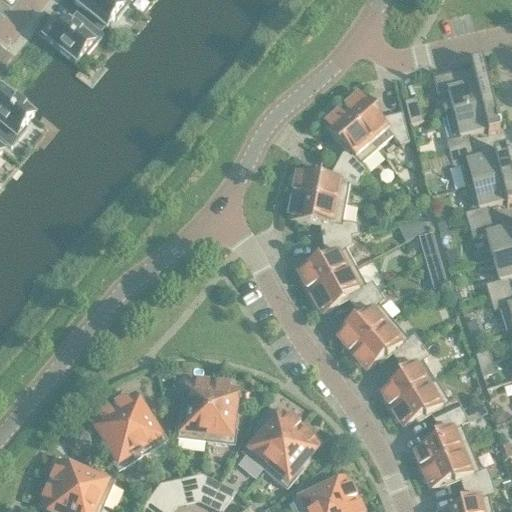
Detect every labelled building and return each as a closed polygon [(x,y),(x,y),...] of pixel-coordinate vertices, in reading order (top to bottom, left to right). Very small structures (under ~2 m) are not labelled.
[(73,0),(72,2),(74,3),(73,5),(87,16),(104,30),(105,31),(114,21),(116,22),(132,3),(128,0),(73,0)] [(54,24),(43,38),(45,39),(44,40),(76,67),(85,56),(86,58),(102,39),(99,36),(104,30),(87,16),(82,22),(76,17),(65,31),(57,24),(56,26),(54,24)] [(446,119),(492,107),(494,106),(492,98),(490,99),(481,64),(470,67),(471,71),(475,86),(447,93),(448,94),(453,117),(446,119)] [(436,97),(448,94),(447,93),(475,86),(471,71),(432,81),(436,97)] [(0,152),(1,154),(6,147),(11,151),(26,132),(25,130),(33,120),(1,93),(0,93),(0,152)] [(342,114),(376,153),(392,139),(399,148),(409,146),(402,118),(378,123),(372,116),(375,114),(362,99),(354,105),(353,103),(344,111),(344,112),(342,114)] [(417,102),(404,105),(410,128),(423,125),(417,102)] [(449,157),(472,151),(469,139),(487,134),(488,138),(499,135),(492,107),(446,119),(452,143),(445,144),(449,157)] [(337,167),(362,182),(366,174),(360,167),(376,153),(342,114),(340,116),(339,115),(330,123),(332,125),(324,131),(337,146),(340,144),(346,151),(337,167)] [(475,163),(472,151),(449,157),(452,170),(458,168),(464,191),(511,179),(511,178),(511,177),(510,170),(509,170),(504,152),(492,155),(493,158),(475,163)] [(362,182),(337,167),(328,184),(318,182),(318,178),(299,175),(298,185),(295,184),(293,196),(294,196),(293,199),(344,208),(348,188),(357,189),(362,182)] [(511,183),(511,179),(464,191),(470,215),(464,217),(468,229),(491,223),(488,211),(505,206),(506,209),(511,207),(511,183)] [(351,239),(359,238),(357,227),(342,224),(344,208),(293,199),(293,202),(292,202),(290,213),(292,214),(291,224),(310,227),(310,224),(320,225),(323,244),(351,239)] [(511,229),(495,235),(491,223),(468,229),(472,242),(486,238),(492,261),(511,255),(511,226),(511,227),(511,229)] [(351,239),(323,244),(326,262),(317,267),(316,264),(299,273),(303,282),(301,283),(307,294),(307,293),(309,296),(355,271),(345,253),(353,248),(351,239)] [(485,289),(489,302),(511,294),(511,293),(509,282),(511,281),(511,255),(492,261),(499,285),(485,289)] [(365,289),(355,271),(309,296),(310,299),(315,309),(318,308),(323,317),(339,307),(338,304),(347,299),(354,311),(378,294),(371,285),(365,289)] [(384,303),(378,294),(354,311),(362,322),(354,328),(352,325),(337,338),(343,345),(341,347),(349,356),(350,356),(351,358),(391,324),(378,308),(384,303)] [(499,312),(507,336),(511,333),(511,294),(489,302),(493,314),(499,312)] [(399,365),(422,349),(413,337),(407,343),(391,324),(351,358),(353,360),(353,361),(360,370),(363,368),(367,373),(384,358),(387,361),(392,356),(399,365)] [(391,413),(435,385),(428,389),(416,368),(430,360),(422,349),(399,365),(405,375),(399,378),(401,381),(381,394),(385,399),(382,400),(389,410),(391,413)] [(479,370),(491,366),(488,354),(475,358),(479,370)] [(491,366),(479,370),(482,381),(495,377),(491,366)] [(435,385),(391,413),(392,415),(392,416),(398,426),(400,424),(404,430),(423,417),(425,421),(431,417),(436,427),(462,414),(455,402),(448,406),(435,385)] [(205,445),(212,388),(209,388),(209,387),(197,386),(197,388),(187,387),(183,424),(179,424),(177,442),(205,445)] [(215,389),(212,388),(205,445),(233,449),(236,431),(232,430),(237,393),(227,392),(228,389),(215,388),(215,389)] [(114,410),(111,411),(142,460),(166,444),(157,429),(153,431),(133,400),(126,405),(124,402),(114,409),(114,410)] [(142,460),(111,411),(109,413),(108,412),(98,419),(100,421),(92,426),(112,458),(109,459),(118,475),(142,460)] [(421,472),(470,452),(460,430),(468,427),(462,414),(436,427),(441,437),(435,440),(436,443),(415,452),(418,458),(415,459),(419,470),(420,470),(421,472)] [(264,475),(301,431),(299,429),(300,428),(290,420),(288,422),(281,416),(257,445),(254,442),(243,456),(264,475)] [(301,431),(264,475),(286,493),(298,479),(295,477),(319,448),(312,442),(314,440),(304,432),(304,433),(301,431)] [(470,452),(421,472),(423,475),(422,476),(426,487),(429,485),(431,491),(453,482),(454,486),(461,483),(464,494),(491,485),(487,472),(479,475),(470,452)] [(51,486),(50,489),(102,511),(113,486),(97,478),(95,482),(61,467),(58,475),(55,474),(50,486),(51,486)] [(198,506),(201,479),(181,483),(186,508),(196,505),(198,506)] [(201,479),(198,506),(200,506),(209,511),(220,488),(201,479)] [(160,488),(175,511),(176,510),(186,508),(181,483),(160,488)] [(296,511),(339,511),(356,504),(355,501),(350,490),(348,491),(344,483),(310,499),(309,495),(292,503),(296,511)] [(491,485),(464,494),(468,505),(461,506),(462,510),(452,511),(490,511),(487,500),(496,498),(491,485)] [(147,505),(156,511),(174,511),(175,511),(160,488),(147,505)] [(220,488),(209,511),(212,511),(222,511),(235,496),(220,488)] [(101,511),(102,511),(50,489),(48,492),(48,491),(43,502),(45,504),(41,511),(101,511)]
